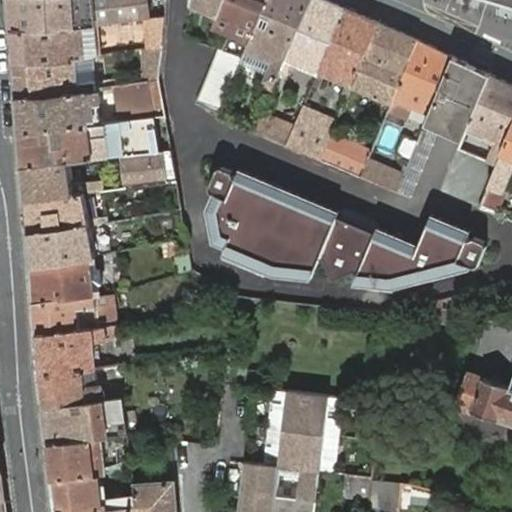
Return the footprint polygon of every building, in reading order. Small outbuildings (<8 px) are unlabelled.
[(146,18),(149,18),(146,0),(8,0),(11,29),(38,31),(82,26),(98,24),(146,18)] [(194,0),(220,12),(225,0),(194,0)] [(251,41),(267,0),(225,0),(220,12),(219,16),(215,25),(232,33),(227,49),(245,55),(249,45),(251,41)] [(281,72),(310,0),(267,0),(251,41),(249,45),(274,55),(262,85),(273,90),(281,72)] [(321,71),(346,7),(328,0),(310,0),(281,72),(288,75),(294,61),(318,72),(320,73),(321,71)] [(367,49),(379,22),(346,7),(321,71),(347,82),(343,92),(348,94),(352,84),(367,49)] [(161,47),(162,29),(162,16),(149,18),(146,18),(143,49),(161,47)] [(393,101),(419,38),(413,36),(379,22),(367,49),(352,84),(393,101)] [(38,31),(11,29),(14,62),(36,63),(76,59),(85,57),(85,49),(83,33),(82,26),(38,31)] [(432,110),(454,56),(419,38),(393,101),(390,109),(408,116),(414,103),(432,110)] [(159,78),(161,47),(143,49),(141,77),(150,80),(159,78)] [(196,100),(221,111),(243,60),(245,55),(227,49),(218,47),(196,100)] [(85,57),(76,59),(79,84),(96,82),(93,56),(85,57)] [(469,126),(491,73),(476,66),(472,64),(454,56),(432,110),(426,123),(448,133),(463,139),(465,135),(469,126)] [(36,63),(14,62),(17,96),(47,96),(88,91),(97,90),(96,82),(79,84),(76,59),(36,63)] [(507,141),(511,129),(511,83),(491,73),(469,126),(500,139),(491,160),(498,163),(507,141)] [(154,108),(149,80),(114,86),(118,113),(154,108)] [(47,96),(17,96),(20,133),(88,124),(90,124),(103,123),(100,89),(97,90),(88,91),(47,96)] [(288,144),(321,159),(332,133),(336,123),(303,109),(296,125),(288,144)] [(256,131),(288,144),(296,125),(264,111),(256,131)] [(88,124),(20,133),(23,167),(70,160),(110,156),(117,155),(160,149),(155,117),(106,122),(103,123),(90,124),(88,124)] [(511,155),(511,129),(507,141),(498,163),(489,186),(481,205),(498,213),(506,192),(503,191),(511,170),(511,166),(506,164),(510,154),(511,155)] [(321,159),(361,175),(369,157),(372,150),(332,133),(321,159)] [(460,148),(468,151),(473,138),(465,135),(463,139),(460,148)] [(173,148),(160,149),(117,155),(121,187),(177,180),(173,148)] [(399,190),(406,172),(369,157),(361,175),(399,190)] [(70,160),(23,167),(26,200),(56,195),(75,193),(84,192),(96,191),(104,190),(103,180),(73,183),(70,160)] [(432,215),(419,245),(378,228),(377,230),(338,215),(340,212),(240,170),(236,178),(233,170),(222,166),(218,167),(210,187),(215,197),(210,207),(216,238),(228,244),(225,251),(275,272),(313,276),(321,255),(326,257),(333,279),(355,269),(359,271),(356,280),(392,284),(472,264),(475,265),(480,264),(488,246),(486,240),(476,237),(468,239),(471,231),(432,215)] [(56,195),(26,200),(28,232),(90,223),(84,192),(75,193),(56,195)] [(28,232),(31,266),(80,257),(90,255),(97,254),(91,224),(91,223),(90,223),(28,232)] [(177,258),(181,272),(193,269),(190,254),(177,258)] [(31,266),(34,302),(96,295),(90,255),(80,257),(31,266)] [(34,302),(37,334),(91,327),(117,324),(114,293),(96,295),(34,302)] [(458,310),(430,307),(429,316),(444,318),(443,320),(456,321),(458,310)] [(118,337),(117,324),(91,327),(37,334),(40,373),(92,367),(96,367),(93,341),(118,337)] [(92,367),(40,373),(44,407),(87,402),(102,400),(101,387),(93,387),(92,367)] [(511,382),(511,386),(470,372),(459,405),(511,423),(511,382)] [(321,470),(330,394),(288,390),(280,465),(281,465),(275,511),(315,511),(320,470),(321,470)] [(101,437),(128,434),(123,397),(102,400),(87,402),(44,407),(49,443),(101,437)] [(337,469),(341,417),(331,417),(327,468),(337,469)] [(101,437),(49,443),(53,479),(100,473),(106,473),(101,437)] [(275,511),(281,465),(280,465),(246,460),(240,511),(252,511),(275,511)] [(353,493),(372,495),(374,475),(346,472),(344,494),(353,495),(353,493)] [(100,473),(53,479),(57,511),(70,511),(137,504),(136,495),(101,499),(99,485),(102,485),(100,473)] [(178,511),(175,479),(135,483),(136,495),(137,504),(155,503),(155,511),(178,511)] [(399,511),(403,482),(374,479),(372,495),(370,510),(387,511),(399,511)] [(70,511),(155,511),(155,503),(137,504),(70,511)]
